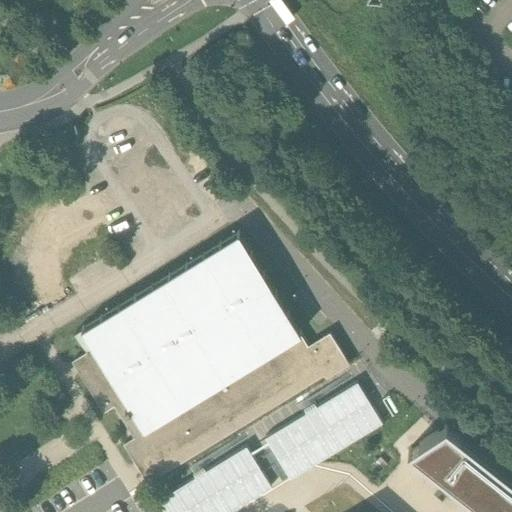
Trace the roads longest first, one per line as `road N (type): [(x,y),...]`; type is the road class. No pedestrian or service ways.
road 1 (secondary): [(265,0),(398,174),(511,292)]
road 2 (tertiary): [(146,11),(49,99),(0,115)]
